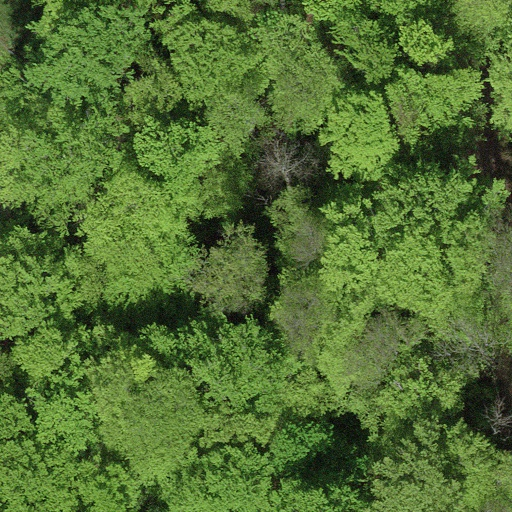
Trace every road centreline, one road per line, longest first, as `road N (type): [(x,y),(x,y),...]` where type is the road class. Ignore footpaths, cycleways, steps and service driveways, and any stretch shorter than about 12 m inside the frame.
road 1 (track): [(454,0),(511,258)]
road 2 (track): [(0,182),(117,0)]
